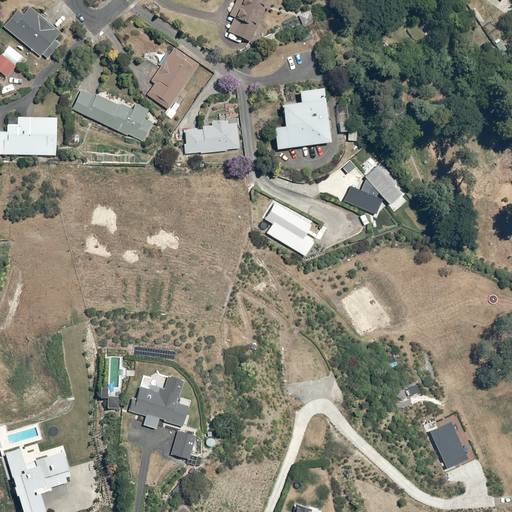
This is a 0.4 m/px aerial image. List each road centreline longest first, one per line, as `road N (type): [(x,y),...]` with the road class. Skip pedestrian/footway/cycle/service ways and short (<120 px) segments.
road 1 (track): [(443,231),(397,145),(395,79),(358,0)]
road 2 (track): [(420,0),(449,54),(497,108),(511,183)]
road 3 (track): [(511,186),(508,194),(479,187),(431,140),(411,94),(395,79)]
